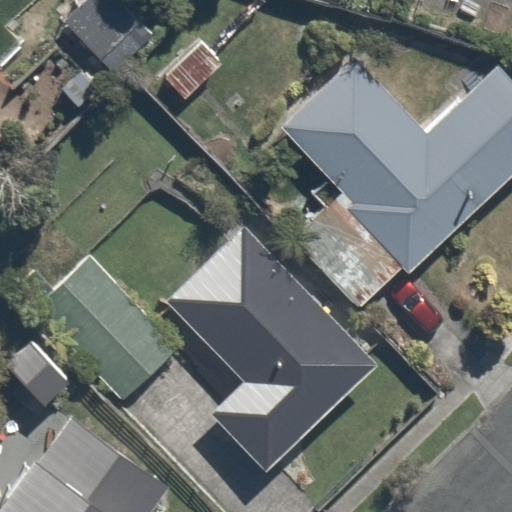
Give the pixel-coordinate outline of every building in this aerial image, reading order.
[(150,0),(72,0),(54,17),(106,73),(166,17),(150,0)] [(365,307),(406,270),(428,294),(458,268),(436,244),(511,175),(511,51),(510,49),(422,128),(352,50),(274,120),(335,189),(293,226),(365,307)] [(253,226),(174,303),(246,377),(211,412),(267,470),(382,358),(253,226)] [(86,243),(29,296),(122,398),(180,345),(86,243)] [(68,406),(0,507),(0,511),(151,511),(175,477),(68,406)]
